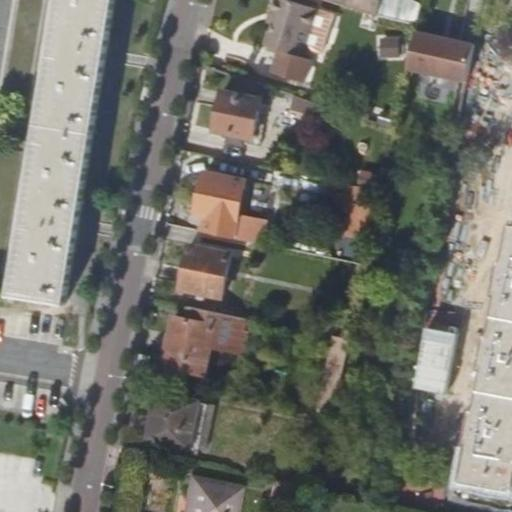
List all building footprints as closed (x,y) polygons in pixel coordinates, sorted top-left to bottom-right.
[(14,0),(0,88),(0,97),(28,102),(45,0),(14,0)] [(59,0),(13,292),(65,300),(113,0),(59,0)] [(318,9),(318,8),(290,0),(276,0),(273,13),(278,15),(268,45),(282,50),(275,73),(305,82),(312,59),(303,56),(306,47),(318,9)] [(290,0),(318,8),(319,4),(307,0),(290,0)] [(339,0),(338,3),(380,16),(383,0),(339,0)] [(418,28),(423,4),(411,0),(383,0),(380,16),(418,28)] [(335,14),(318,9),(306,47),(323,53),(335,14)] [(476,44),(417,32),(409,68),(429,73),(448,77),(468,81),(476,44)] [(447,79),(448,77),(429,73),(429,75),(431,78),(432,81),(435,82),(439,83),(442,83),(445,81),(447,79)] [(267,85),(227,77),(215,130),(229,133),(227,142),(247,147),(248,142),(260,145),(267,113),(261,112),(267,85)] [(318,94),(316,102),(370,120),(373,111),(318,94)] [(0,144),(0,259),(3,260),(21,148),(0,144)] [(239,221),(247,181),(207,172),(199,213),(239,221)] [(383,190),(385,178),(369,175),(366,187),(383,190)] [(372,241),(379,208),(359,204),(352,238),(372,241)] [(511,233),(507,260),(504,260),(497,295),(500,295),(493,335),(490,334),(483,369),(486,370),(479,409),(476,409),(472,431),(469,443),(472,444),(465,482),(511,490),(511,233)] [(224,297),(233,254),(191,245),(182,288),(224,297)] [(239,317),(189,307),(187,317),(187,318),(175,316),(165,367),(206,375),(211,348),(244,355),(249,334),(236,331),(239,317)] [(334,413),(350,340),(338,337),(321,412),(334,414),(334,413)] [(148,376),(151,356),(139,353),(135,373),(148,376)] [(209,404),(159,393),(149,439),(200,449),(209,404)] [(183,511),(234,511),(239,489),(190,479),(183,511)]
